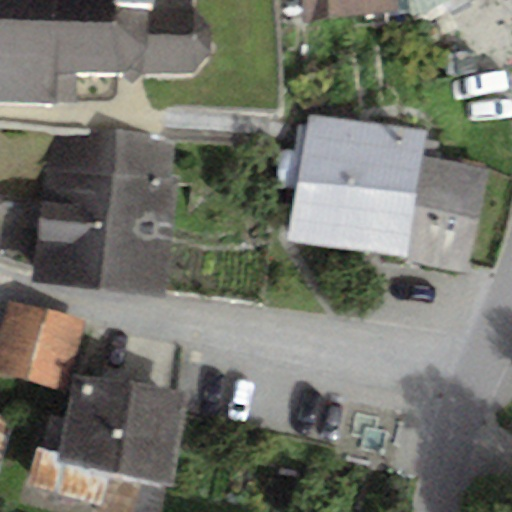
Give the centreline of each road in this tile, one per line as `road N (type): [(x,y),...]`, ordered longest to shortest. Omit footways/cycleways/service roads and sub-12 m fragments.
road 1 (residential): [(0,285),(478,375)]
road 2 (unclassified): [(478,375),(438,511)]
